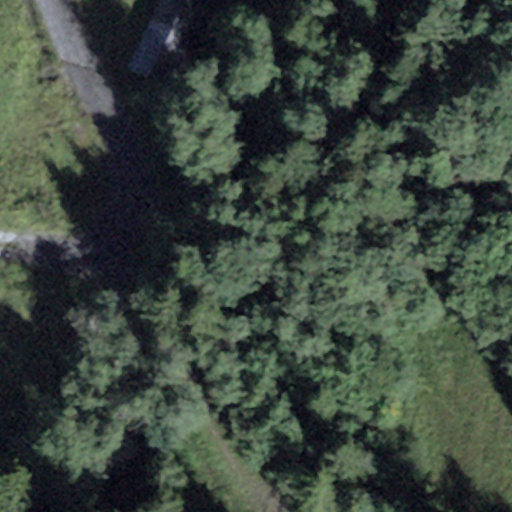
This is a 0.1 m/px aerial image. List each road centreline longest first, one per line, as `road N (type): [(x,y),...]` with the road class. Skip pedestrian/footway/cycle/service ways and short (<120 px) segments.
road 1 (track): [(279,511),(195,405),(140,261)]
road 2 (track): [(140,261),(59,0)]
road 3 (track): [(0,248),(140,261)]
